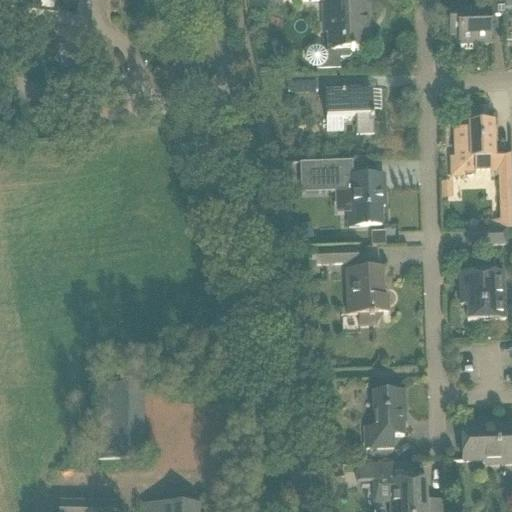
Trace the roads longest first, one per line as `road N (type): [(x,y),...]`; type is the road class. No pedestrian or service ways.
road 1 (secondary): [(302,511),(284,306),(234,95)]
road 2 (secondary): [(198,99),(245,289),(262,511)]
road 3 (residential): [(435,399),(427,87)]
road 4 (track): [(198,99),(99,113),(0,78)]
